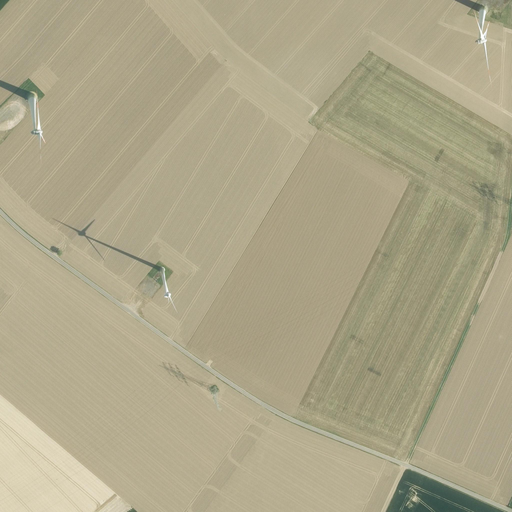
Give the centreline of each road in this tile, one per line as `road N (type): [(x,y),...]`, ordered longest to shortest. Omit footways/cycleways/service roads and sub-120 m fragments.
road 1 (unclassified): [(0,210),(34,244),(261,405),(511,511)]
road 2 (track): [(405,465),(506,239),(511,196)]
